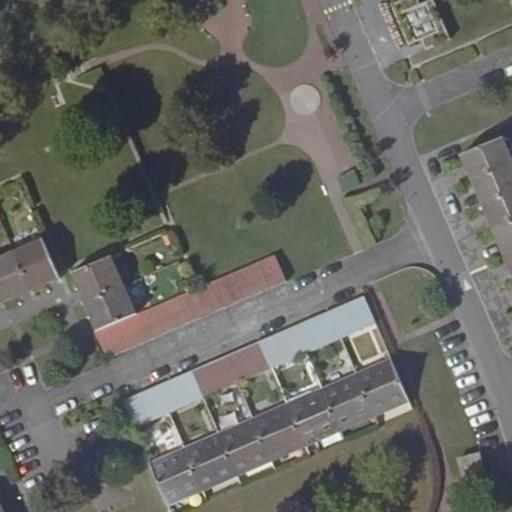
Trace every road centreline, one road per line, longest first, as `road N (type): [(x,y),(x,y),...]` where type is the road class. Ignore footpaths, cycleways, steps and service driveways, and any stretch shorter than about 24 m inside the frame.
road 1 (residential): [(441,239),(27,407)]
road 2 (residential): [(441,239),(504,399)]
road 3 (residential): [(389,107),(441,239)]
road 4 (residential): [(389,107),(511,53)]
